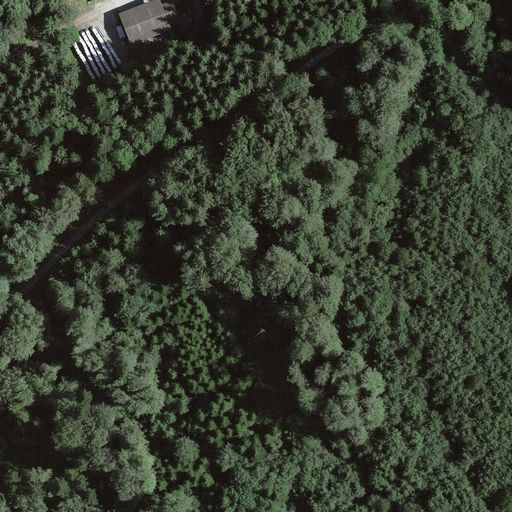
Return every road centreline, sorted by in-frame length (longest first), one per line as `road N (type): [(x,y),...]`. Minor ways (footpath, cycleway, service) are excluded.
road 1 (track): [(0,313),(125,189),(403,0)]
road 2 (track): [(0,71),(119,0)]
